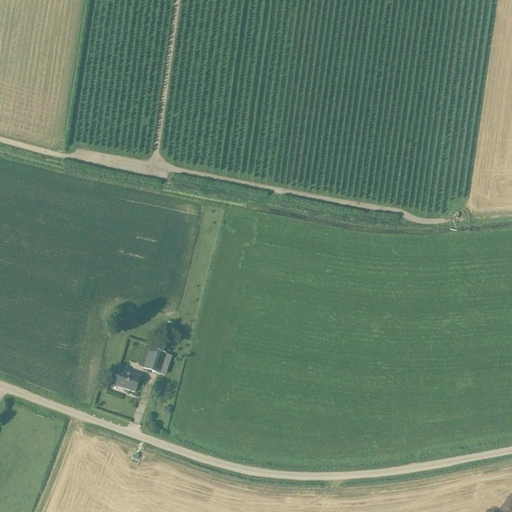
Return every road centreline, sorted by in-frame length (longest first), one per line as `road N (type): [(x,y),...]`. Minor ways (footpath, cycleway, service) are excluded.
road 1 (unclassified): [(511,450),(370,473),(258,473),(0,391)]
road 2 (unclassified): [(0,140),(162,174)]
